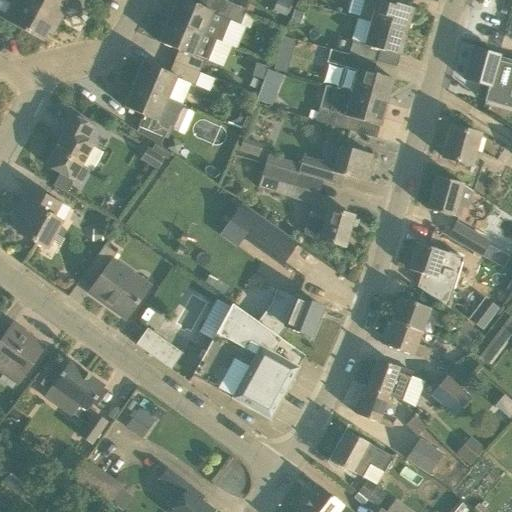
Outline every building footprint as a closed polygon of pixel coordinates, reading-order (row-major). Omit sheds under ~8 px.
[(52,35),(59,23),(17,0),(15,0),(5,21),(42,41),(47,33),(52,35)] [(17,0),(59,23),(66,9),(61,7),(65,0),(17,0)] [(245,12),(218,0),(204,0),(201,7),(185,0),(176,0),(169,18),(216,39),(221,41),(229,20),(240,24),(245,12)] [(218,0),(245,12),(252,15),(255,8),(248,5),(250,0),(218,0)] [(282,0),(277,13),(286,16),(291,4),(282,0)] [(406,32),(413,8),(392,2),(393,0),(365,0),(360,19),(406,32)] [(169,18),(159,42),(178,51),(173,62),(198,72),(204,59),(207,60),(216,39),(169,18)] [(399,56),(406,32),(360,19),(372,23),(366,46),(352,42),(349,54),(377,61),(381,50),(399,56)] [(464,80),(507,92),(511,76),(511,74),(509,73),(511,59),(511,58),(473,48),(464,80)] [(345,67),(339,89),(386,102),(393,79),(374,73),(377,61),(349,54),(331,49),(327,62),(345,67)] [(278,53),(274,70),(287,73),(291,57),(278,53)] [(142,62),(132,86),(164,99),(178,105),(187,83),(192,85),(198,72),(173,62),(169,73),(142,62)] [(178,105),(164,99),(132,86),(123,107),(140,114),(135,126),(159,137),(164,139),(170,124),(178,105)] [(380,126),(386,102),(339,89),(336,88),(329,111),(319,108),(316,121),(328,125),(356,133),(359,121),(380,126)] [(73,181),(91,147),(84,142),(92,126),(69,114),(59,132),(63,134),(45,165),(59,173),(73,181)] [(471,165),(479,134),(451,126),(442,157),(471,165)] [(302,157),(297,172),(335,183),(338,174),(364,181),(371,155),(339,146),(333,165),(302,157)] [(297,172),(265,163),(258,187),(290,196),(297,172)] [(59,173),(53,184),(67,192),(73,181),(59,173)] [(459,218),(462,207),(468,209),(473,192),(464,184),(437,176),(427,209),(459,218)] [(46,249),(61,222),(52,217),(60,203),(29,186),(15,212),(26,219),(18,233),(46,249)] [(272,260),(287,241),(233,202),(219,221),(220,222),(223,217),(237,227),(233,231),(272,260)] [(354,217),(312,204),(303,234),(313,237),(345,247),(354,217)] [(481,256),(490,241),(455,222),(447,237),(481,256)] [(490,241),(481,256),(491,261),(499,246),(490,241)] [(447,307),(463,258),(417,243),(408,270),(421,274),(417,287),(447,307)] [(125,319),(137,303),(146,290),(128,278),(132,271),(116,259),(119,255),(104,245),(83,275),(95,283),(88,292),(125,319)] [(209,274),(204,282),(214,289),(220,281),(209,274)] [(270,287),(265,300),(260,315),(275,320),(302,330),(304,326),(314,330),(322,308),(270,287)] [(400,297),(391,321),(418,330),(421,320),(439,326),(443,314),(400,297)] [(469,319),(468,319),(482,329),(497,308),(490,302),(484,298),(469,318),(469,319)] [(304,356),(232,304),(192,376),(269,419),(297,367),(293,365),(299,353),(304,356)] [(503,350),(511,332),(511,317),(507,315),(492,344),(503,350)] [(413,343),(418,330),(391,321),(382,344),(427,361),(431,349),(413,343)] [(170,369),(182,353),(146,327),(135,344),(170,369)] [(17,339),(7,332),(2,340),(0,338),(0,371),(17,383),(43,347),(21,332),(17,339)] [(458,333),(455,344),(470,348),(473,338),(458,333)] [(465,356),(453,368),(465,379),(476,367),(465,356)] [(49,359),(34,380),(43,386),(58,366),(49,359)] [(377,359),(366,388),(383,394),(401,401),(411,372),(377,359)] [(100,389),(66,363),(47,387),(73,407),(66,416),(80,427),(71,438),(84,448),(101,426),(88,416),(88,417),(82,413),(100,389)] [(429,394),(455,416),(471,397),(446,375),(429,394)] [(377,411),(383,394),(366,388),(356,414),(391,428),(395,418),(377,411)] [(137,434),(148,417),(138,410),(126,427),(137,434)] [(405,425),(416,436),(425,427),(414,416),(405,425)] [(331,461),(350,472),(362,478),(369,464),(383,472),(392,456),(348,432),(331,461)] [(471,436),(456,453),(469,465),(484,449),(471,436)] [(405,459),(429,474),(442,453),(419,438),(405,459)] [(75,479),(109,504),(123,485),(88,460),(83,468),(75,479)] [(211,511),(212,511),(199,501),(202,497),(166,469),(158,479),(182,498),(171,511),(211,511)] [(376,506),(385,493),(366,479),(357,493),(376,506)] [(351,511),(318,486),(300,509),(303,511),(351,511)] [(52,511),(73,511),(74,511),(63,501),(52,511)]
